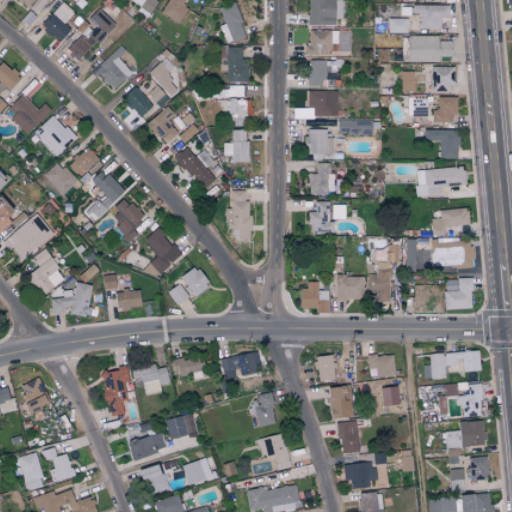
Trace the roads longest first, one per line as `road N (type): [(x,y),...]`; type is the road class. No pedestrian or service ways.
road 1 (residential): [(326,511),(270,330),(175,195),(0,16)]
road 2 (residential): [(0,359),(167,334),(511,330)]
road 3 (tertiary): [(511,341),(480,0)]
road 4 (residential): [(270,330),(274,0)]
road 5 (residential): [(129,511),(106,450),(0,281)]
